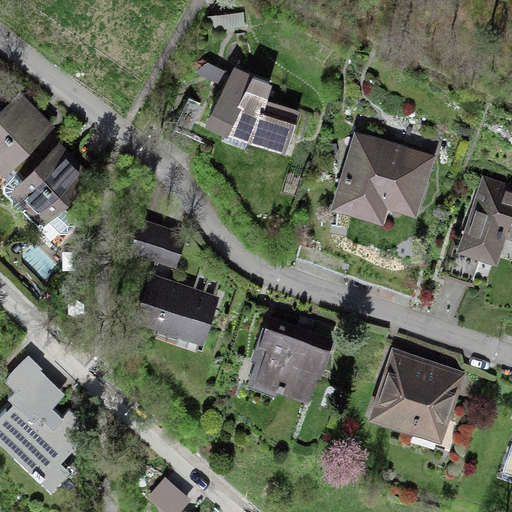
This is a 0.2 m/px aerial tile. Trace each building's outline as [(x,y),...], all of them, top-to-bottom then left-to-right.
[(243,24),(242,13),(230,14),(231,25),(243,24)] [(231,25),(230,14),(209,16),(215,26),(231,25)] [(219,81),(224,71),(206,62),(196,69),(219,81)] [(228,129),(224,139),(245,148),(250,131),(286,142),(296,110),(263,100),(269,82),(235,67),(231,75),(224,71),(219,81),(226,84),(208,120),(228,129)] [(18,94),(0,111),(0,160),(6,167),(11,162),(25,149),(30,143),(25,138),(31,132),(42,132),(49,125),(18,94)] [(175,125),(186,104),(182,103),(169,131),(199,146),(202,139),(175,125)] [(358,135),(337,204),(355,209),(366,213),(367,213),(372,197),(413,209),(429,157),(391,145),(389,152),(380,149),(382,142),(358,135)] [(391,145),(382,142),(380,149),(389,152),(391,145)] [(32,156),(3,183),(3,189),(11,197),(11,205),(15,209),(22,209),(38,225),(45,218),(59,232),(67,230),(74,223),(75,216),(61,202),(88,176),(57,144),(51,151),(50,163),(44,168),(32,156)] [(25,149),(11,162),(18,169),(32,156),(25,149)] [(511,189),(486,181),(467,236),(497,246),(503,229),(511,232),(511,189)] [(296,258),(413,298),(419,280),(368,262),(380,227),(363,222),(366,213),(355,209),(353,217),(348,216),(345,226),(361,232),(352,259),(302,242),(296,258)] [(143,220),(135,243),(137,244),(135,249),(149,254),(159,226),(143,220)] [(171,262),(181,234),(159,226),(149,254),(171,262)] [(0,263),(39,302),(53,287),(0,234),(0,263)] [(472,282),(483,252),(454,242),(444,273),(472,282)] [(151,283),(139,317),(159,324),(157,328),(198,342),(197,347),(202,349),(209,329),(203,327),(214,297),(171,282),(166,283),(163,287),(151,283)] [(270,316),(261,342),(269,344),(259,374),(278,381),(277,385),(307,395),(315,370),(318,372),(330,336),(306,328),(308,322),(294,317),(292,323),(270,316)] [(395,351),(374,413),(414,427),(410,438),(449,451),(457,427),(443,422),(459,373),(437,366),(436,369),(424,365),(426,362),(395,351)] [(0,416),(0,439),(41,479),(80,439),(74,433),(79,428),(78,415),(69,407),(63,414),(47,399),(52,393),(30,372),(9,394),(15,400),(0,416)]
